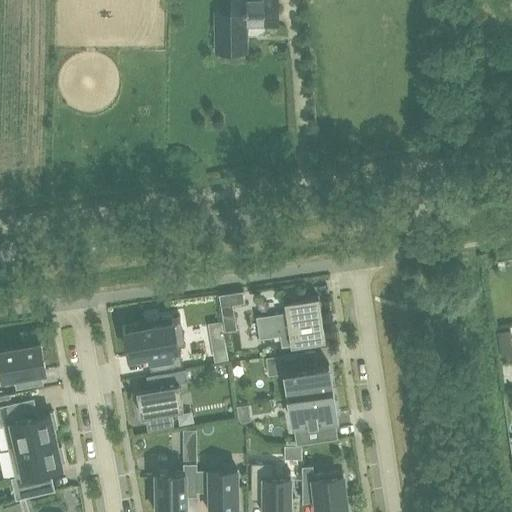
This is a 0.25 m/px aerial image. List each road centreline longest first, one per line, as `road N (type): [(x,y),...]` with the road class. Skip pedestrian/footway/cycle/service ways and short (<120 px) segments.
road 1 (tertiary): [(0,255),(511,180)]
road 2 (residential): [(358,260),(395,511)]
road 3 (residential): [(78,300),(116,511)]
